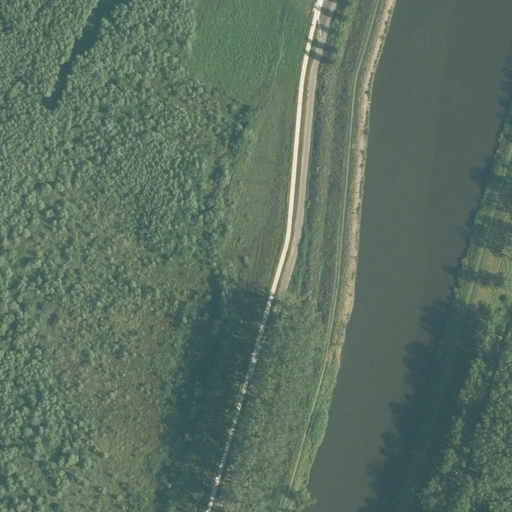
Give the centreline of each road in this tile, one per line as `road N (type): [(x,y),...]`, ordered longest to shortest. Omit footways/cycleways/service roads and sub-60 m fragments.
road 1 (unclassified): [(217,511),(292,257),(313,74),(332,0)]
road 2 (tertiary): [(465,511),(511,353)]
